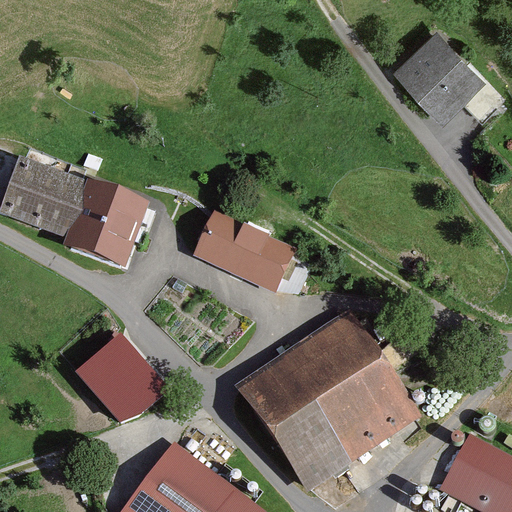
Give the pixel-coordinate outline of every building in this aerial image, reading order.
[(484,82),(437,36),(399,75),(446,121),(484,82)] [(0,212),(1,213),(14,179),(0,173),(0,212)] [(145,210),(24,173),(9,221),(68,239),(65,251),(126,270),(145,210)] [(292,253),(213,216),(193,258),(272,295),(292,253)] [(349,326),(241,400),(309,499),(418,425),(349,326)] [(125,344),(96,367),(132,412),(161,389),(125,344)] [(511,511),(511,458),(476,439),(447,491),(485,511),(511,511)] [(257,511),(173,450),(126,511),(257,511)]
